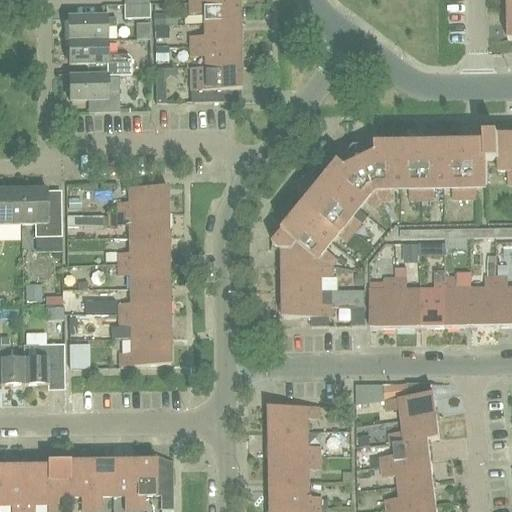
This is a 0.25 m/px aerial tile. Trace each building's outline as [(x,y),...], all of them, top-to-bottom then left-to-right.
[(239,27),(239,5),(189,6),(189,16),(203,16),(203,27),(239,27)] [(148,7),(123,7),(123,20),(148,20),(148,7)] [(67,43),(105,43),(105,29),(114,29),(113,19),(67,20),(67,43)] [(240,48),(239,27),(203,27),(204,38),(189,38),(189,49),(240,48)] [(105,43),(67,43),(68,67),(92,67),(92,79),(117,79),(117,77),(131,77),(130,59),(127,56),(105,56),(105,43)] [(240,70),(240,48),(189,49),(190,59),(204,59),(204,70),(240,70)] [(240,92),(240,70),(204,70),(190,71),(190,92),(194,92),(194,105),(224,104),(220,104),(220,92),(240,92)] [(117,79),(92,79),(68,80),(68,103),(93,103),(93,116),(118,115),(118,93),(117,79)] [(282,254),(334,266),(338,261),(323,249),(335,235),(346,244),(363,224),(352,215),(363,202),(374,211),(380,203),(391,203),(391,189),(409,189),(409,203),(434,202),(434,188),(453,188),(453,202),(477,202),(477,188),(487,188),(487,162),(498,162),(498,174),(508,174),(508,187),(511,187),(511,137),(485,138),(485,146),(353,148),(337,167),(285,233),(274,246),(282,252),(282,254)] [(116,215),(167,214),(167,189),(127,190),(127,204),(116,204),(116,215)] [(0,226),(22,226),(22,192),(0,191),(0,226)] [(46,191),(22,192),(22,226),(34,226),(34,240),(61,239),(61,215),(47,215),(46,191)] [(168,239),(167,214),(116,215),(116,216),(106,216),(106,226),(128,225),(128,240),(168,239)] [(511,230),(496,231),(496,240),(497,240),(511,239),(511,230)] [(471,231),(445,232),(445,241),(471,240),(471,231)] [(496,240),(496,231),(471,231),(471,240),(496,240)] [(420,241),(420,232),(400,233),(400,242),(420,241)] [(444,241),(445,241),(445,232),(420,232),(420,241),(444,241)] [(169,264),(168,239),(128,240),(128,253),(117,254),(117,265),(169,264)] [(283,293),(323,293),(322,279),(334,278),(334,266),(282,254),(283,293)] [(169,289),(169,264),(117,265),(117,277),(129,277),(129,290),(169,289)] [(407,269),(396,269),(396,279),(395,279),(396,331),(422,330),(421,290),(408,290),(407,269)] [(421,290),(422,330),(447,330),(446,278),(445,278),(445,272),(434,272),(435,290),(421,290)] [(446,278),(447,330),(472,329),(472,289),(457,289),(457,278),(446,278)] [(498,329),(497,278),(484,278),(484,289),(472,289),(472,329),(498,329)] [(511,328),(511,288),(509,288),(509,278),(497,278),(498,329),(511,328)] [(383,284),(370,285),(371,331),(396,331),(395,279),(383,279),(383,284)] [(169,289),(129,290),(129,304),(118,304),(118,315),(170,314),(169,289)] [(338,292),(323,293),(283,293),(283,319),(311,318),(329,318),(334,318),(334,307),(338,307),(338,292)] [(170,339),(170,314),(118,315),(119,327),(129,326),(130,340),(170,339)] [(329,318),(311,318),(312,327),(329,327),(329,318)] [(171,364),(170,339),(130,340),(130,355),(119,356),(119,365),(171,364)] [(24,360),(24,388),(47,387),(47,373),(59,373),(59,364),(63,364),(63,347),(24,348),(24,360)] [(24,388),(24,360),(9,360),(9,348),(0,348),(0,377),(0,388),(24,388)] [(408,386),(384,389),(386,402),(410,398),(427,396),(425,387),(409,389),(408,386)] [(401,422),(437,417),(434,395),(427,396),(410,398),(386,402),(387,411),(399,410),(401,422)] [(269,435),(309,434),(309,419),(320,419),(320,409),(269,410),(269,435)] [(437,417),(401,422),(402,432),(388,434),(390,445),(392,445),(440,439),(437,417)] [(270,460),(320,459),(320,447),(309,448),(309,434),(269,435),(270,460)] [(432,462),(430,440),(440,439),(392,445),(393,457),(380,459),(381,469),(432,462)] [(160,511),(173,511),(173,487),(156,487),(156,462),(147,462),(146,457),(134,458),(134,462),(133,462),(135,511),(145,511),(145,498),(160,498),(160,511)] [(270,485),(310,485),(310,469),(320,469),(320,459),(270,460),(270,485)] [(135,511),(133,462),(112,463),(113,498),(124,498),(123,511),(135,511)] [(432,462),(381,469),(382,477),(396,475),(397,488),(435,483),(432,462)] [(70,499),(69,463),(47,464),(47,467),(48,507),(47,511),(59,511),(59,499),(70,499)] [(69,463),(70,499),(80,499),(80,511),(91,511),(90,463),(69,463)] [(102,511),(102,499),(113,498),(112,463),(90,463),(91,511),(102,511)] [(44,467),(22,468),(23,511),(33,511),(34,507),(48,507),(47,467),(44,467)] [(10,511),(23,511),(22,468),(0,468),(0,507),(11,507),(10,511)] [(435,483),(397,488),(399,498),(385,500),(387,511),(438,505),(435,483)] [(270,510),(321,510),(321,498),(310,498),(310,485),(270,485),(270,510)]
